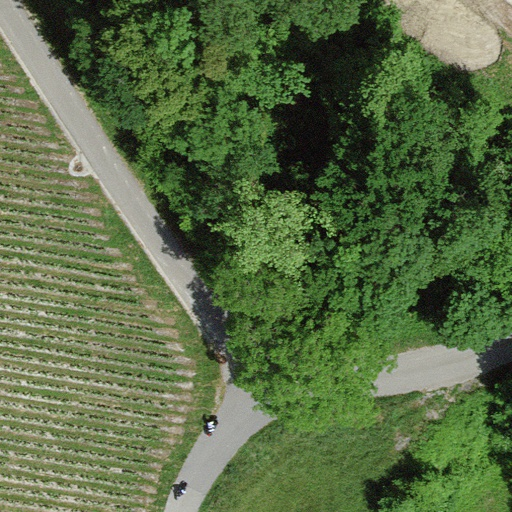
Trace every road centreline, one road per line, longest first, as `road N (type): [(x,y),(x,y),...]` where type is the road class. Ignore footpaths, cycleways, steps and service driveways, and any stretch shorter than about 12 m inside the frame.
road 1 (track): [(0,0),(210,313),(281,388),(415,373),(511,342)]
road 2 (track): [(281,388),(225,435),(182,511)]
